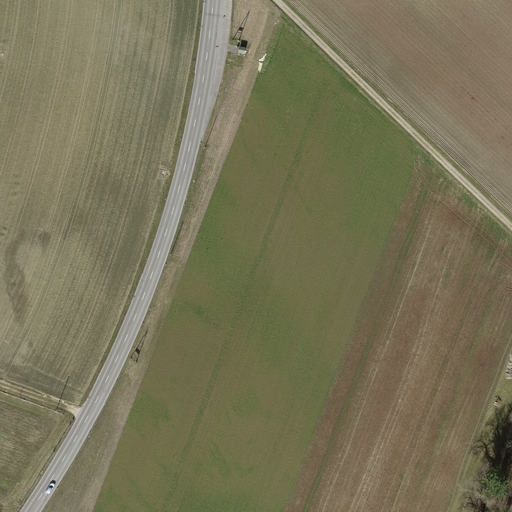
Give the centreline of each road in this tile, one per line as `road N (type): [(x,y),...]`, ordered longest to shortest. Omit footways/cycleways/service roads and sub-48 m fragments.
road 1 (secondary): [(213,0),(186,169),(154,268),(110,374),(30,511)]
road 2 (track): [(511,224),(274,0)]
